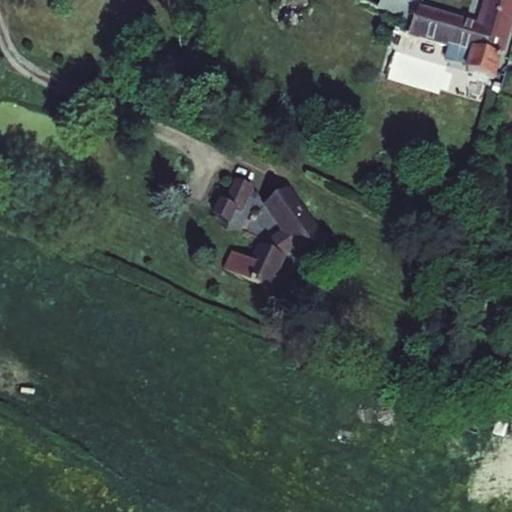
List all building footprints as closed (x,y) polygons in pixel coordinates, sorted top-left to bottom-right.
[(405,0),(381,0),(378,9),(414,25),(420,10),(421,7),(405,0)] [(511,23),(511,0),(490,0),(482,28),(420,10),(414,25),(409,38),(449,48),(446,60),(470,66),(468,72),(495,79),(511,23)] [(253,188),(237,180),(226,205),(238,210),(242,212),(253,188)] [(233,254),(225,272),(269,293),(284,259),(282,258),(295,249),(298,254),(321,239),(289,190),(265,206),(284,234),(263,248),(261,247),(253,263),(233,254)] [(231,227),(238,210),(226,205),(220,202),(213,219),(231,227)]
